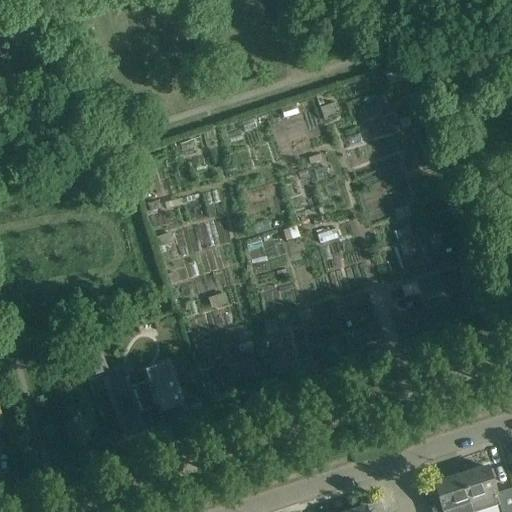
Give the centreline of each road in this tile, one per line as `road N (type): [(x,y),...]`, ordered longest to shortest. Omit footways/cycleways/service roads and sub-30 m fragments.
road 1 (residential): [(233,511),(368,468),(393,471)]
road 2 (residential): [(393,471),(417,453),(511,421)]
